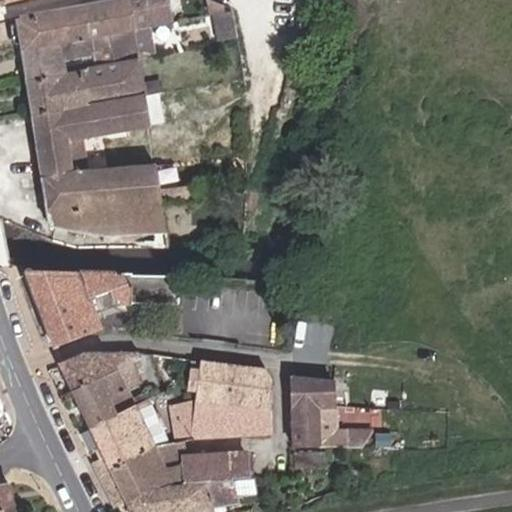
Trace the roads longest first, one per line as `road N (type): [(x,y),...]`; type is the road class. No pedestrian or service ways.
road 1 (unknown): [(2,264),(238,245)]
road 2 (residential): [(214,318),(211,350),(103,341),(17,371)]
road 3 (tertiary): [(17,371),(77,511)]
